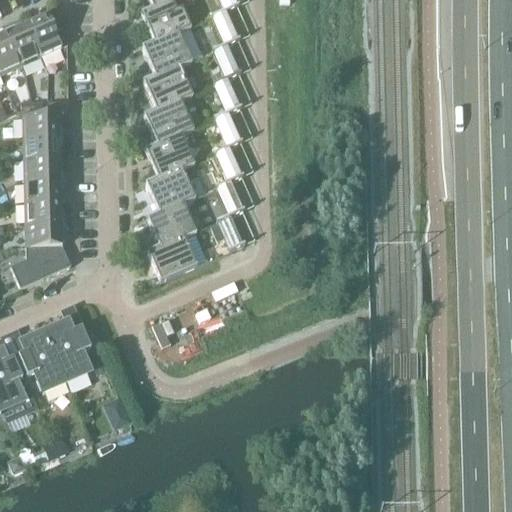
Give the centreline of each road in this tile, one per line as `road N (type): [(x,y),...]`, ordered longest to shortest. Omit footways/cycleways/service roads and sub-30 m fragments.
road 1 (primary): [(465,0),(478,511)]
road 2 (residential): [(110,279),(123,323),(265,258),(260,0)]
road 3 (primary): [(511,343),(501,0)]
road 4 (residential): [(110,279),(105,0)]
road 5 (residential): [(0,329),(110,279)]
